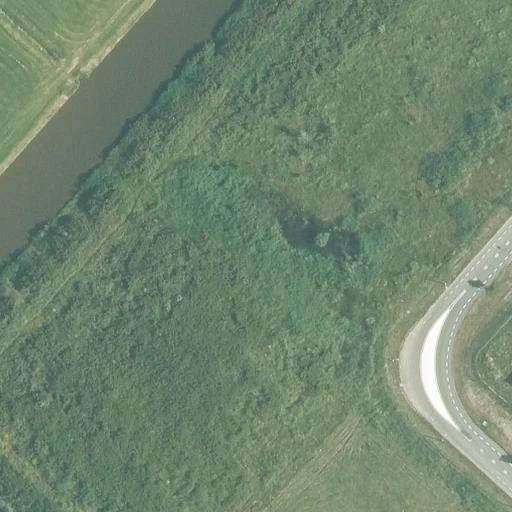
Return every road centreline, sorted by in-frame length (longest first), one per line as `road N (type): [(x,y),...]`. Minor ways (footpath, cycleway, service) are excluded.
road 1 (tertiary): [(454,300),(424,327),(411,371),(423,400),(456,430)]
road 2 (tertiary): [(456,430),(438,363),(454,300)]
